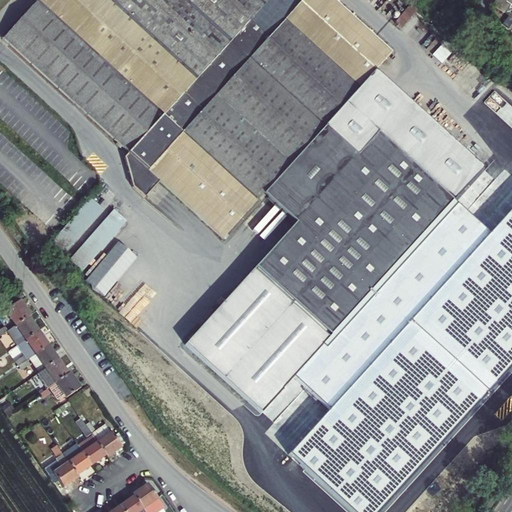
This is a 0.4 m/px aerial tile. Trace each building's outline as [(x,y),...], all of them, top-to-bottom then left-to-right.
[(375,72),(391,53),(332,0),(37,0),(2,39),(128,153),(124,158),(132,188),(140,195),(155,178),(159,182),(222,239),(263,195),(375,72)] [(507,8),(495,0),(492,5),(503,13),(507,8)] [(375,72),(263,195),(295,224),(377,134),(382,138),(453,202),(483,169),(375,72)] [(255,269),(259,273),(382,138),(377,134),(295,224),(255,269)] [(382,138),(259,273),(330,337),(453,202),(382,138)] [(155,178),(140,195),(144,198),(159,182),(155,178)] [(50,245),(64,256),(101,208),(87,197),(50,245)] [(330,337),(293,378),(304,388),(330,411),(290,455),(353,511),(381,511),(511,368),(511,209),(489,235),(453,202),(330,337)] [(259,273),(255,269),(185,346),(272,424),(304,388),(293,378),(330,337),(259,273)] [(6,282),(2,285),(7,292),(12,290),(6,282)] [(6,313),(15,326),(28,317),(30,316),(20,301),(14,305),(5,311),(6,313)] [(15,326),(25,340),(38,331),(28,317),(15,326)] [(17,346),(25,340),(15,326),(7,332),(17,346)] [(38,331),(25,340),(35,355),(48,346),(38,331)] [(29,359),(35,355),(25,340),(17,346),(24,356),(27,360),(29,359)] [(48,346),(35,355),(45,369),(58,360),(48,346)] [(45,369),(35,355),(29,359),(39,373),(45,369)] [(18,366),(27,360),(24,356),(15,362),(18,366)] [(18,366),(21,371),(30,364),(27,360),(18,366)] [(58,360),(45,369),(55,383),(68,375),(58,360)] [(48,388),(55,383),(45,369),(39,373),(37,375),(47,389),(48,388)] [(68,375),(55,383),(65,397),(66,399),(81,388),(70,373),(68,375)] [(65,397),(55,383),(48,388),(56,400),(60,400),(65,397)] [(38,395),(41,399),(50,393),(47,389),(38,395)] [(14,411),(9,403),(1,409),(6,417),(14,411)] [(85,426),(88,423),(81,414),(78,416),(80,419),(85,426)] [(80,419),(76,423),(86,438),(91,435),(85,426),(80,419)] [(85,426),(91,435),(95,432),(89,423),(88,423),(85,426)] [(95,432),(91,435),(92,437),(96,443),(111,433),(108,428),(105,424),(95,432)] [(111,433),(121,446),(125,443),(112,425),(108,428),(111,433)] [(121,446),(111,433),(96,443),(105,456),(107,458),(122,447),(121,446)] [(82,453),(96,443),(92,437),(77,447),(82,453)] [(54,443),(49,446),(58,458),(62,455),(56,446),(54,443)] [(105,456),(96,443),(82,453),(90,466),(105,456)] [(68,463),(82,453),(77,447),(76,445),(62,455),(68,463)] [(90,466),(82,453),(68,463),(76,476),(90,466)] [(53,474),(61,468),(56,462),(44,470),(48,477),(53,474)] [(68,463),(61,468),(53,474),(63,488),(78,478),(76,476),(68,463)] [(134,497),(143,510),(157,499),(147,484),(132,495),(134,497)] [(139,511),(143,510),(134,497),(119,507),(122,511),(139,511)] [(143,510),(144,511),(157,511),(163,508),(157,499),(143,510)]
